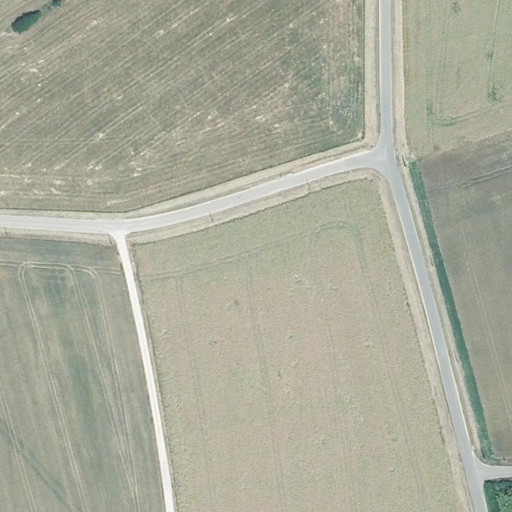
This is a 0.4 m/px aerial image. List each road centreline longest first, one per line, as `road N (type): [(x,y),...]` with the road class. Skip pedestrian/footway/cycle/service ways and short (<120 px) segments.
road 1 (unclassified): [(0,221),(116,226),(162,219),(386,155)]
road 2 (unclassified): [(471,473),(386,155)]
road 3 (track): [(116,226),(168,511)]
road 4 (unclassified): [(386,155),(383,0)]
